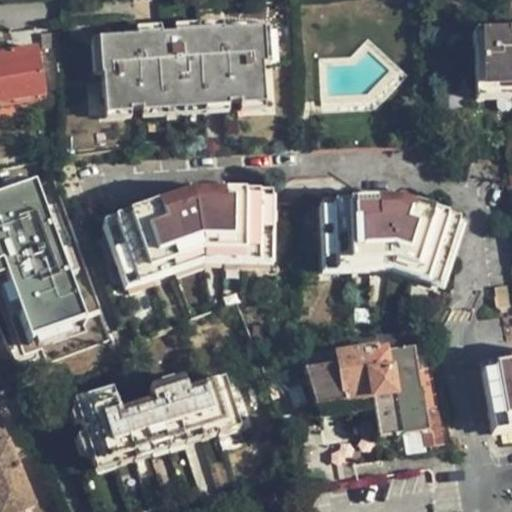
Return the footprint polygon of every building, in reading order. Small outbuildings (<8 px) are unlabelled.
[(96,39),(101,109),(263,99),(260,29),(96,39)] [(511,87),(511,30),(481,32),(483,51),(472,52),(474,90),(511,87)] [(471,32),(472,52),(483,51),(481,32),(471,32)] [(59,36),(44,39),(46,50),(61,47),(59,36)] [(35,48),(0,54),(0,103),(45,96),(35,48)] [(404,92),(404,115),(420,115),(419,92),(404,92)] [(329,147),(345,147),(344,115),(328,116),(329,147)] [(358,147),(358,115),(344,115),(345,147),(358,147)] [(358,147),(374,147),(374,115),(358,115),(358,147)] [(388,147),(389,115),(374,115),(374,147),(388,147)] [(388,147),(404,147),(404,115),(389,115),(388,147)] [(421,147),(420,115),(404,115),(404,147),(421,147)] [(315,147),(329,147),(328,116),(315,116),(315,147)] [(66,212),(54,180),(42,184),(55,216),(66,212)] [(11,184),(0,186),(0,227),(20,222),(16,203),(11,184)] [(184,195),(165,201),(169,215),(153,220),(132,227),(128,214),(100,223),(119,278),(197,252),(266,257),(269,197),(231,194),(230,206),(203,203),(202,191),(196,191),(193,189),(189,189),(184,195)] [(360,213),(359,204),(321,205),(322,264),(383,263),(443,280),(461,220),(432,211),(429,221),(413,216),(415,206),(410,205),(407,200),(402,199),(393,203),(377,203),(377,211),(360,213)] [(148,206),(153,220),(169,215),(165,201),(148,206)] [(377,203),(359,204),(360,213),(377,211),(377,203)] [(265,269),(266,257),(197,252),(119,278),(123,291),(198,265),(265,269)] [(439,293),(443,280),(383,263),(322,264),(323,277),(379,275),(439,293)] [(504,287),(490,288),(492,308),(497,308),(497,313),(503,312),(502,308),(506,307),(504,287)] [(400,332),(332,342),(337,370),(345,419),(374,413),(380,440),(420,434),(423,449),(442,446),(436,407),(423,409),(420,392),(417,392),(410,350),(403,352),(400,332)] [(511,429),(511,356),(476,362),(488,434),(511,429)] [(315,424),(345,419),(337,370),(301,376),(315,424)] [(227,379),(204,386),(206,394),(190,399),(188,390),(185,379),(150,389),(154,401),(156,408),(124,419),(121,411),(115,389),(74,402),(94,467),(239,422),(227,379)] [(204,386),(188,390),(190,399),(206,394),(204,386)] [(3,401),(3,400),(0,401),(0,511),(20,511),(35,506),(13,455),(39,444),(18,394),(15,395),(15,399),(13,403),(9,404),(6,403),(3,401)] [(154,401),(121,411),(124,419),(156,408),(154,401)] [(455,424),(448,426),(453,452),(460,450),(455,424)]
